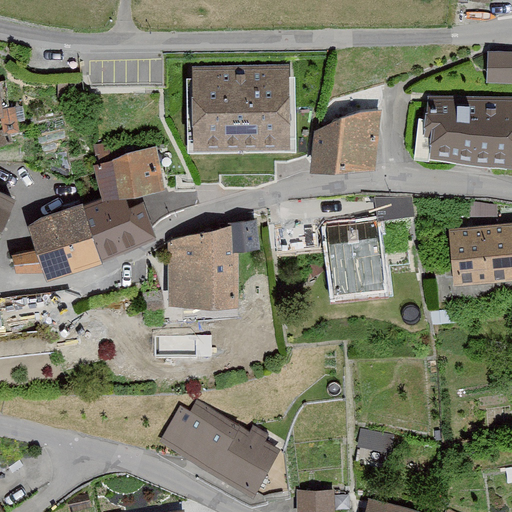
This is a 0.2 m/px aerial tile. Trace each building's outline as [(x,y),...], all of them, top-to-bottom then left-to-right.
[(491,77),(511,77),(511,47),(492,47),(491,77)] [(419,152),(511,158),(511,97),(424,90),(419,152)] [(374,110),(309,115),(313,160),(378,154),(374,110)] [(303,117),(249,117),(250,140),(303,140),(303,117)] [(154,137),(95,154),(105,189),(139,179),(164,172),(154,137)] [(84,196),(107,247),(161,223),(139,179),(105,189),(84,196)] [(0,228),(16,192),(0,184),(0,228)] [(82,190),(28,207),(53,262),(107,247),(84,196),(82,190)] [(205,218),(169,232),(168,288),(240,289),(239,239),(264,237),(261,208),(205,218)] [(380,214),(328,220),(335,290),(387,285),(380,214)] [(511,225),(452,231),(456,282),(511,276),(511,225)] [(280,440),(188,389),(160,440),(251,491),(280,440)] [(331,511),(333,484),(295,482),(293,511),(331,511)] [(423,511),(369,496),(365,511),(423,511)]
